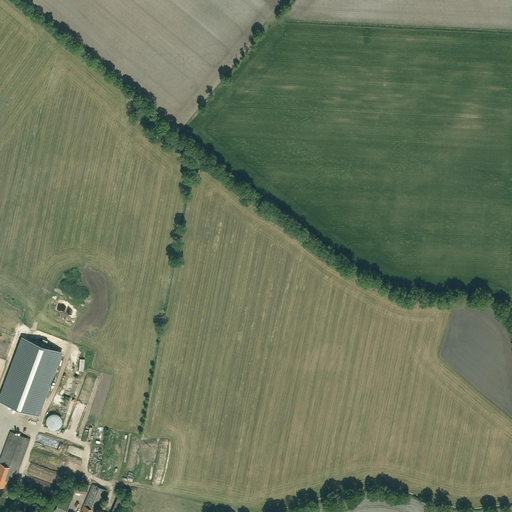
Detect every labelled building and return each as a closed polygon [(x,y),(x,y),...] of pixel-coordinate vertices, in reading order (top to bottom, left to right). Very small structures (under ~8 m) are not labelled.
[(38,415),(61,352),(23,338),(0,398),(0,401),(12,405),(11,407),(16,409),(17,407),(38,415)] [(63,402),(62,407),(73,410),(74,406),(63,402)] [(62,420),(62,418),(61,416),(60,415),(59,414),(58,413),(56,413),(55,412),(53,412),(51,413),(49,414),(48,415),(47,416),(46,418),(46,419),(45,421),(46,422),(46,424),(47,425),(48,427),(49,428),(51,429),(52,429),(54,429),(55,429),(57,429),(58,428),(60,427),(61,426),(62,424),(62,423),(62,421),(62,420)] [(14,483),(30,439),(10,431),(0,459),(0,485),(4,487),(5,483),(7,484),(8,481),(14,483)] [(73,492),(75,492),(84,493),(85,491),(87,491),(89,484),(74,482),(73,490),(73,492)] [(97,511),(107,490),(93,484),(81,511),(82,511),(93,511),(94,510),(97,511)] [(119,511),(125,498),(118,495),(111,511),(119,511)] [(56,511),(66,511),(70,502),(60,498),(55,511),(56,511)]
